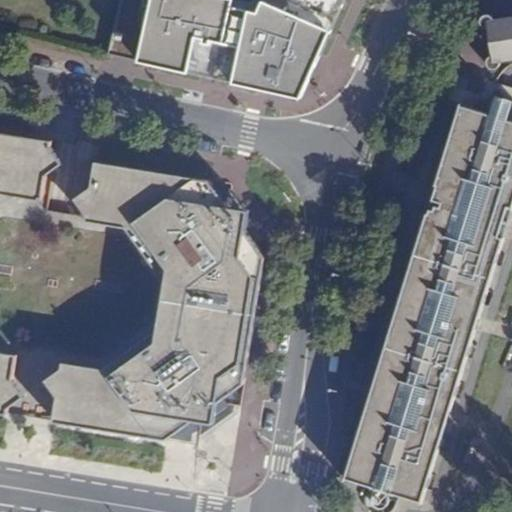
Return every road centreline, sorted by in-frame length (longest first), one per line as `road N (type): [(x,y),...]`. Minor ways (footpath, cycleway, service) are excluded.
road 1 (tertiary): [(340,153),(280,511)]
road 2 (tertiary): [(340,153),(0,76)]
road 3 (tertiary): [(405,0),(340,153)]
